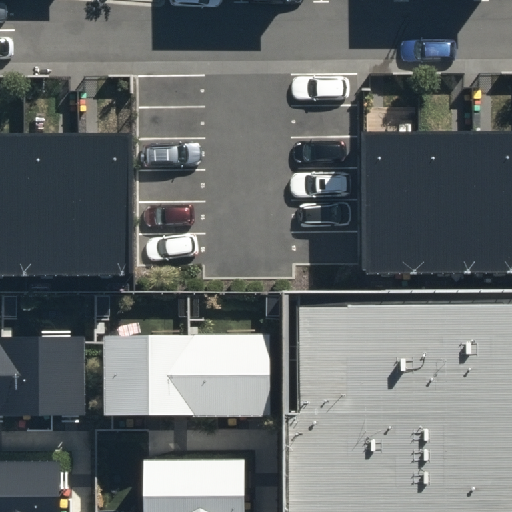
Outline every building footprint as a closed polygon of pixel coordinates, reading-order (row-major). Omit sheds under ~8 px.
[(511,132),(364,134),(364,269),(511,268),(511,132)] [(0,272),(136,270),(134,136),(0,138),(0,272)] [(297,511),(511,511),(511,312),(297,313),(297,511)] [(106,334),(106,417),(272,416),(272,334),(106,334)] [(88,336),(0,335),(0,416),(88,416),(88,336)] [(245,511),(245,458),(144,459),(144,511),(245,511)] [(58,511),(58,461),(0,461),(0,511),(58,511)]
